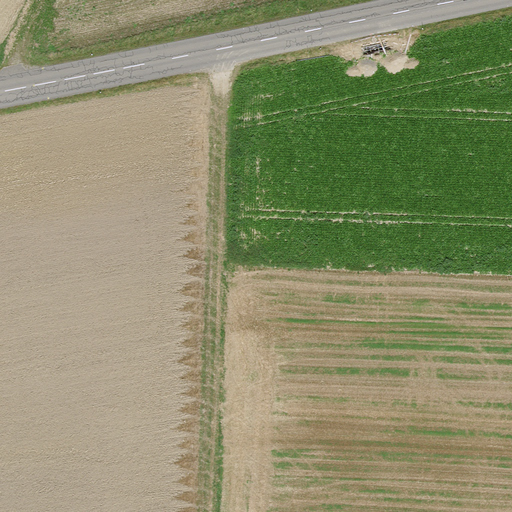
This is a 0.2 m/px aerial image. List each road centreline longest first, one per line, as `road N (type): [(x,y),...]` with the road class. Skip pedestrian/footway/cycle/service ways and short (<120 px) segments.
road 1 (track): [(227,33),(208,511)]
road 2 (tertiary): [(399,0),(0,79)]
